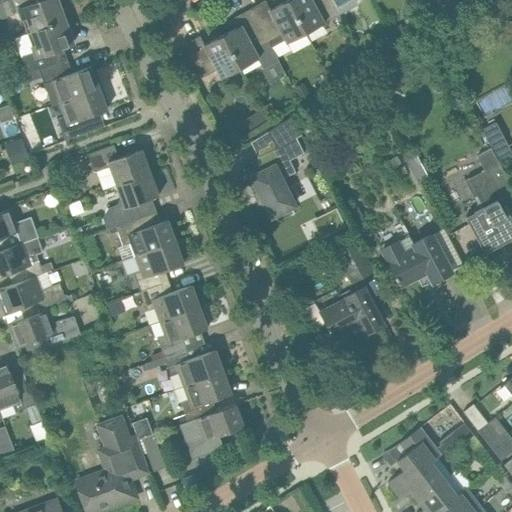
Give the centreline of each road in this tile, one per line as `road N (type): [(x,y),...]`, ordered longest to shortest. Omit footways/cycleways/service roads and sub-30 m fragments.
road 1 (residential): [(323,439),(272,352),(204,162),(127,23)]
road 2 (residential): [(323,439),(511,322)]
road 3 (residential): [(202,511),(323,439)]
